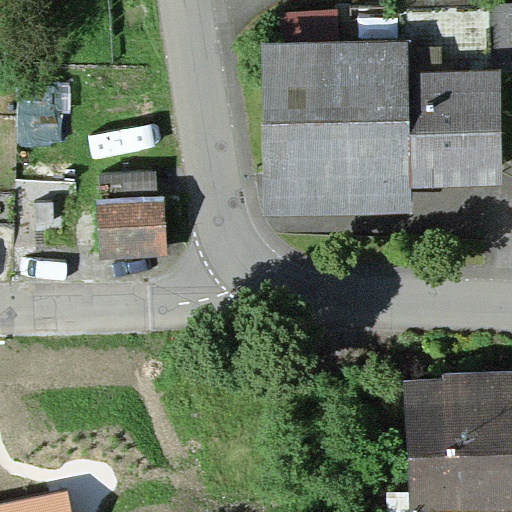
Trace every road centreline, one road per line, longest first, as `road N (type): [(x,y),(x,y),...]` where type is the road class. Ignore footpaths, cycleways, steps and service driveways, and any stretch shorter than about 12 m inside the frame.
road 1 (tertiary): [(183,0),(211,179),(227,233),(260,282)]
road 2 (residential): [(0,312),(148,305),(260,282)]
road 3 (tertiary): [(260,282),(307,298),(511,302)]
